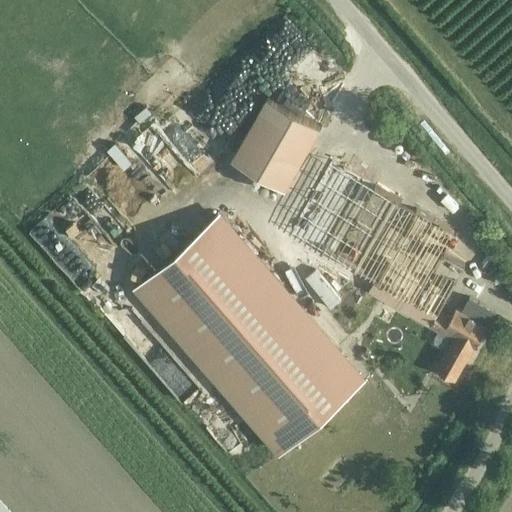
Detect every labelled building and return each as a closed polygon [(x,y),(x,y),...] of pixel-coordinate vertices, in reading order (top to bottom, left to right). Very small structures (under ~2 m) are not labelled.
[(306,56),(309,71),(330,66),(326,51),(306,56)] [(354,89),(343,97),(358,117),(369,109),(354,89)] [(260,105),(225,166),(279,196),(313,135),(260,105)] [(343,164),(304,232),(338,252),(391,281),(427,302),(417,318),(432,326),(433,324),(442,309),(467,262),(447,251),(460,230),(378,183),(343,164)] [(296,229),(305,210),(295,205),(286,225),(296,229)] [(215,210),(132,282),(280,451),(363,378),(215,210)] [(489,322),(497,309),(473,295),(465,309),(459,306),(454,316),(442,309),(433,324),(456,337),(440,365),(458,376),(477,344),(489,323),(489,322)]
